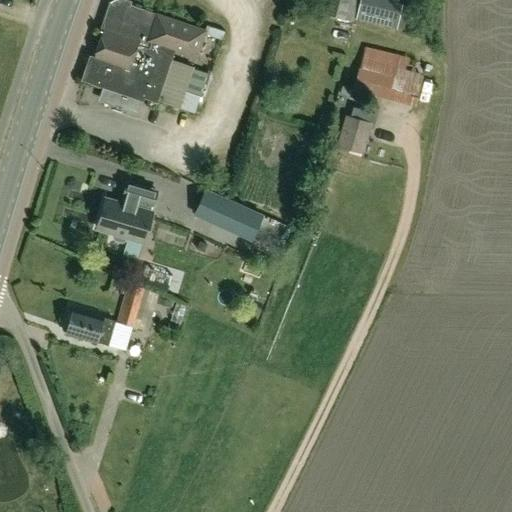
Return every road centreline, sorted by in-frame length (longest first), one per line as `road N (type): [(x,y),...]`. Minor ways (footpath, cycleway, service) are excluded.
road 1 (unknown): [(265,511),(370,298),(408,182)]
road 2 (secondary): [(0,212),(63,0)]
